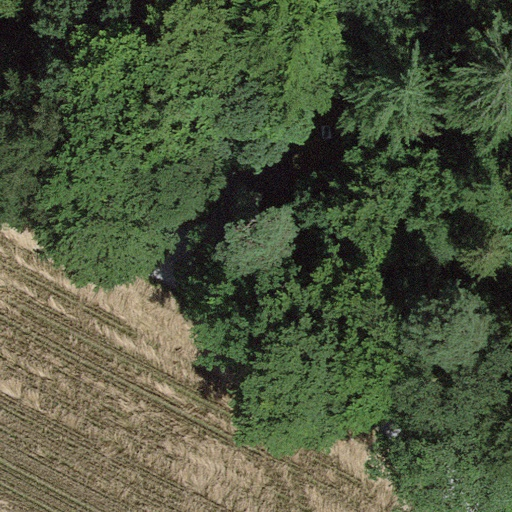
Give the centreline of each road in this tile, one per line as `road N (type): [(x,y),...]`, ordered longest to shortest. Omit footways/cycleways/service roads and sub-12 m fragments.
road 1 (track): [(463,511),(423,452),(194,275)]
road 2 (track): [(194,275),(215,98),(192,0)]
road 3 (track): [(194,275),(0,148)]
